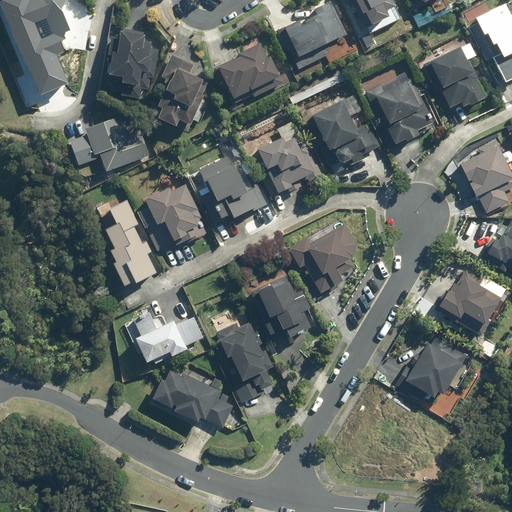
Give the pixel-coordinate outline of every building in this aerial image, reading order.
[(413,0),(418,9),(435,0),(413,0)] [(289,50),(298,69),(328,54),(327,52),(330,50),(327,44),(346,35),(330,1),(326,3),(327,4),(313,11),(316,16),(304,23),(305,25),(301,27),(298,22),(285,28),(284,27),(277,31),(287,51),(289,50)] [(511,23),(504,6),(489,13),(491,17),(479,23),(496,57),(493,58),(503,79),(511,74),(511,23)] [(267,37),(230,56),(247,89),(284,70),(267,37)] [(140,102),(149,45),(113,39),(104,96),(140,102)] [(427,62),(449,110),(482,95),(460,47),(427,62)] [(172,52),(151,115),(191,128),(212,65),(172,52)] [(409,80),(368,97),(387,144),(428,127),(409,80)] [(349,101),(312,122),(338,167),(375,147),(349,101)] [(74,134),(92,177),(148,155),(131,111),(74,134)] [(282,138),(257,150),(268,172),(259,176),(270,197),(277,193),(277,194),(287,189),(288,192),(300,186),(298,182),(306,179),(307,182),(321,175),(308,147),(306,148),(299,134),(292,137),(292,139),(284,143),(282,138)] [(459,170),(483,214),(511,198),(511,175),(498,149),(459,170)] [(200,196),(214,225),(231,216),(232,219),(266,203),(255,180),(249,182),(244,172),(238,175),(234,166),(231,168),(225,157),(198,170),(208,192),(200,196)] [(193,184),(146,201),(165,249),(211,232),(193,184)] [(136,214),(104,228),(131,288),(163,274),(136,214)] [(298,251),(314,278),(358,253),(342,226),(298,251)] [(511,279),(511,231),(502,227),(484,266),(511,279)] [(242,270),(238,262),(232,265),(236,273),(242,270)] [(286,275),(250,292),(262,317),(258,320),(268,342),(287,333),(290,339),(311,329),(310,327),(315,325),(308,310),(310,309),(301,291),(295,294),(286,275)] [(476,338),(495,303),(464,286),(445,321),(476,338)] [(156,329),(148,312),(133,320),(141,337),(135,340),(146,364),(153,360),(155,364),(170,356),(171,358),(187,350),(185,346),(203,337),(193,318),(175,326),(173,321),(156,329)] [(246,320),(214,334),(244,403),(277,389),(246,320)] [(436,408),(464,357),(429,339),(402,390),(436,408)] [(172,361),(151,403),(210,432),(231,390),(172,361)]
